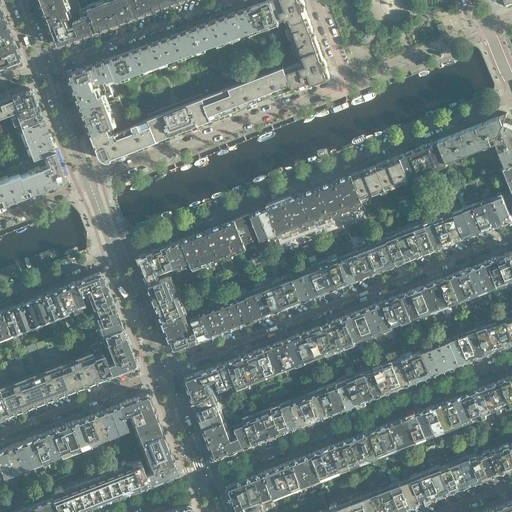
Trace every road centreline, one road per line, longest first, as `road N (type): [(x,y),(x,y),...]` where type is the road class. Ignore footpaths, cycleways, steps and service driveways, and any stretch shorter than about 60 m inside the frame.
road 1 (residential): [(115,253),(511,98)]
road 2 (residential): [(511,236),(161,369)]
road 3 (residential): [(315,0),(342,85),(89,180)]
road 4 (residential): [(204,480),(511,360)]
road 5 (residential): [(47,68),(230,0)]
road 6 (residential): [(161,369),(0,434)]
road 7 (tertiary): [(161,369),(115,253)]
road 8 (residential): [(0,298),(115,253)]
